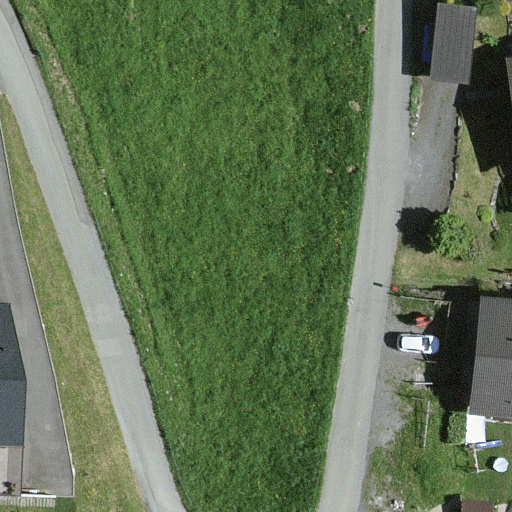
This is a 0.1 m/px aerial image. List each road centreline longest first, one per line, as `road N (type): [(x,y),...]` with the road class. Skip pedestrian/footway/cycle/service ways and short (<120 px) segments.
road 1 (residential): [(392,0),(375,248),(335,511)]
road 2 (residential): [(165,511),(37,112),(0,38)]
